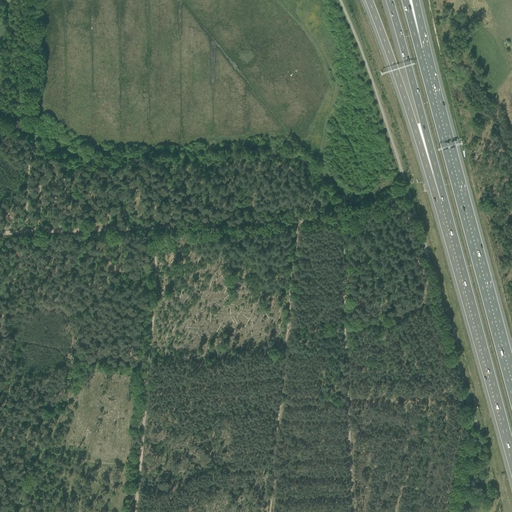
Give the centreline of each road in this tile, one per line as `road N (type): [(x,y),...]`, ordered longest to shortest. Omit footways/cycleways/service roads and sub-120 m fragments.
road 1 (motorway): [(511,396),(418,49)]
road 2 (track): [(405,188),(477,425),(464,511)]
road 3 (track): [(23,233),(295,221)]
road 4 (motorway): [(446,210),(511,457)]
road 5 (track): [(343,218),(320,153),(335,86),(297,14),(300,0)]
road 6 (motorway): [(368,0),(446,210)]
road 7 (motorway): [(389,0),(446,210)]
road 8 (track): [(129,370),(81,365),(11,511)]
road 9 (track): [(345,322),(349,511)]
road 10 (track): [(295,221),(283,376)]
road 11 (track): [(283,376),(144,387)]
road 12 (track): [(137,474),(274,470)]
road 13 (track): [(271,511),(283,376)]
road 14 (track): [(0,123),(27,126),(23,233)]
road 15 (track): [(144,387),(133,511)]
